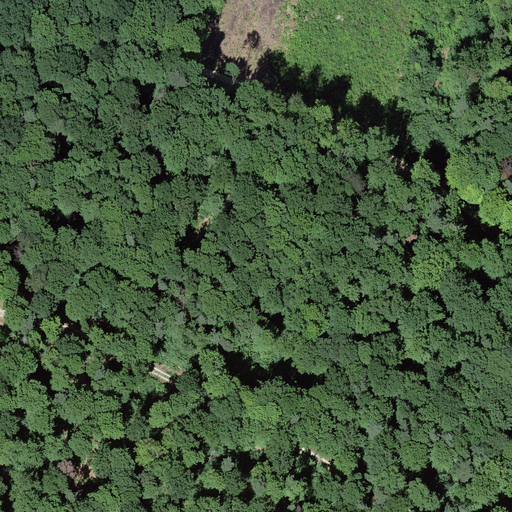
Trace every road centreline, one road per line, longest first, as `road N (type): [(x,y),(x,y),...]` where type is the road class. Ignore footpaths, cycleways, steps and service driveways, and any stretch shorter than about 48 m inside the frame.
road 1 (track): [(0,65),(173,62),(236,82),(305,110),(511,239)]
road 2 (track): [(414,511),(256,426),(162,348),(39,309),(0,308)]
road 3 (track): [(403,0),(455,99),(511,157)]
